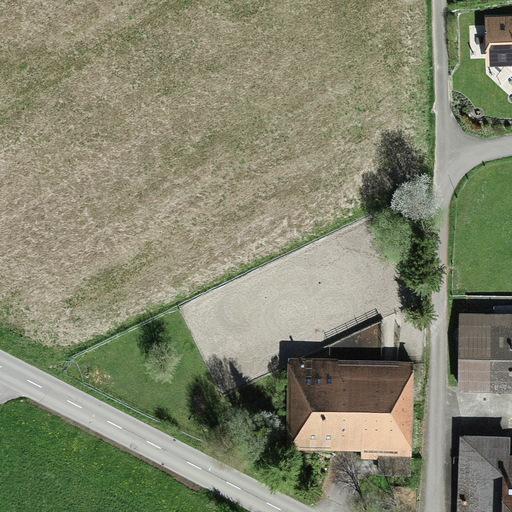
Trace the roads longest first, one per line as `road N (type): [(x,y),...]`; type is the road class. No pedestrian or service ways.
road 1 (residential): [(511,146),(439,158),(429,511)]
road 2 (secondary): [(0,365),(286,511)]
road 3 (track): [(437,0),(439,158)]
